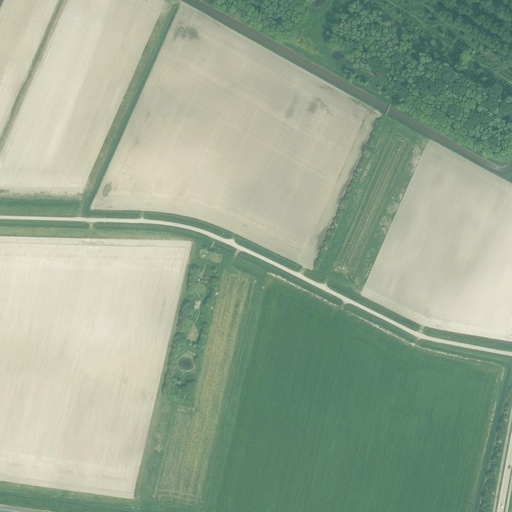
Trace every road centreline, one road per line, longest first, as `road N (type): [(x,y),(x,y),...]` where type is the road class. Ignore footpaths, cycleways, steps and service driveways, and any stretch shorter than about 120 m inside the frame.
road 1 (unclassified): [(511,354),(421,337),(188,228),(0,219)]
road 2 (unknown): [(511,142),(503,158),(391,100)]
road 3 (unknown): [(315,57),(209,0)]
